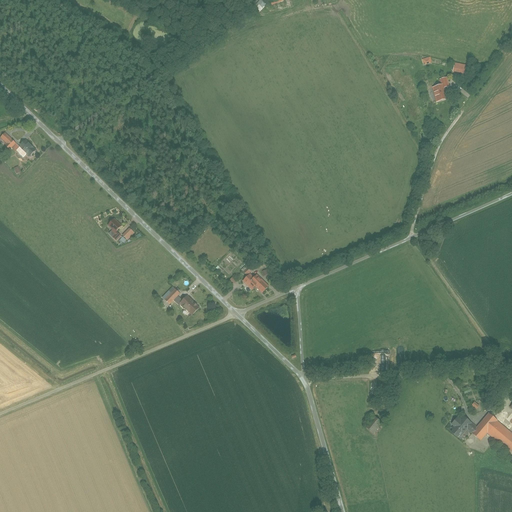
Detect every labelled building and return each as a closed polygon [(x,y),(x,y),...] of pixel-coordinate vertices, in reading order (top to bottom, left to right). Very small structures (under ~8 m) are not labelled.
[(263,7),(258,2),(254,6),(258,11),(263,7)] [(431,57),(423,59),(424,65),(432,63),(431,57)] [(467,66),(456,63),(454,71),(465,74),(467,66)] [(450,86),(447,77),(441,79),(442,85),(444,85),(445,88),(450,86)] [(442,85),(433,87),(437,102),(448,99),(445,88),(444,85),(442,85)] [(16,143),(6,134),(0,139),(0,141),(9,150),(12,148),(16,143)] [(30,157),(37,150),(27,140),(20,147),(27,154),(30,157)] [(20,147),(17,150),(24,157),(27,154),(20,147)] [(122,226),(115,219),(108,225),(113,230),(116,232),(122,226)] [(135,233),(130,229),(124,235),(124,236),(127,239),(128,240),(135,233)] [(122,236),(118,233),(114,237),(117,241),(122,236)] [(253,269),(248,264),(243,270),(248,275),(253,269)] [(269,286),(258,274),(255,277),(251,273),(244,281),(253,290),(257,286),(263,292),(269,286)] [(175,290),(165,300),(170,304),(178,296),(180,294),(175,290)] [(183,301),(178,296),(174,301),(178,306),(180,304),(183,301)] [(188,296),(180,304),(192,316),(200,308),(188,296)] [(453,428),(450,431),(458,438),(465,429),(471,434),(476,428),(460,414),(451,426),(453,428)] [(511,434),(488,414),(476,428),(471,434),(480,441),(486,434),(510,454),(511,451),(511,434)] [(381,423),(374,419),(367,429),(373,433),(381,423)]
